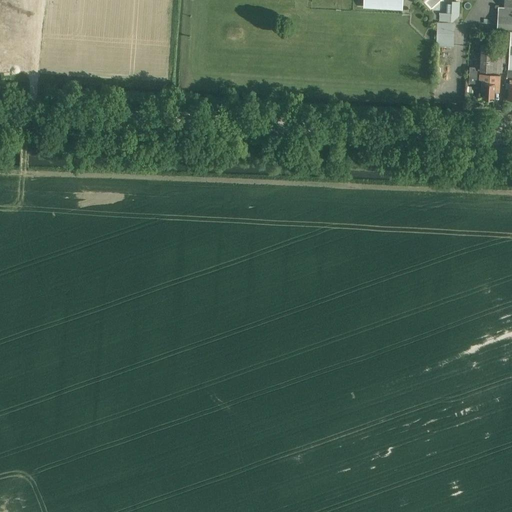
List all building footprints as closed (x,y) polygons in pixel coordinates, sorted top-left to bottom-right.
[(403,4),(403,0),(363,0),(363,7),(403,10),(403,4)] [(511,0),(504,0),(504,7),(498,7),(497,28),(511,29),(511,0)] [(452,1),(452,13),(439,13),(439,21),(453,22),(459,16),(459,2),(452,1)] [(454,23),(438,23),(437,45),(453,46),(454,23)] [(503,63),(507,63),(507,44),(481,43),(481,71),(503,71),(503,63)] [(477,75),(478,67),(470,67),(469,75),(477,75)] [(485,80),(485,88),(482,87),(482,91),(484,91),(484,98),(495,99),(496,83),(490,83),(490,80),(485,80)]
